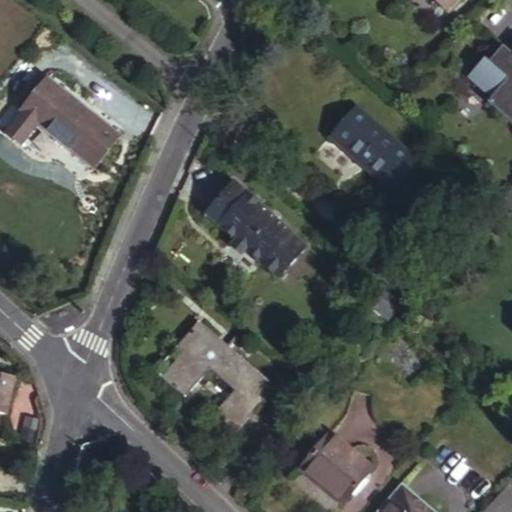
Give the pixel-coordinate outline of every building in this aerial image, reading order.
[(455,0),(436,0),(447,10),(455,0)] [(511,125),(511,55),(500,44),(465,84),(511,125)] [(48,75),(5,128),(22,141),(39,120),(93,163),(118,132),(48,75)] [(423,150),(362,96),(334,127),(396,179),(423,150)] [(236,185),(208,215),(264,266),(292,234),(236,185)] [(307,247),(292,234),(264,266),(279,279),(307,247)] [(386,315),(397,303),(382,289),(370,303),(386,315)] [(275,383),(203,326),(180,354),(187,359),(167,384),(192,404),(216,375),(240,394),(219,421),(242,439),(273,401),(266,395),(275,383)] [(0,429),(4,430),(15,379),(0,375),(0,429)] [(313,443),(356,480),(383,447),(339,411),(313,443)] [(511,511),(511,476),(480,511),(511,511)] [(430,511),(399,486),(376,511),(430,511)]
